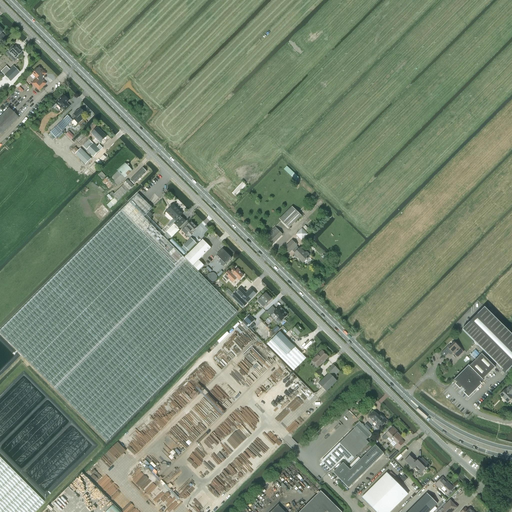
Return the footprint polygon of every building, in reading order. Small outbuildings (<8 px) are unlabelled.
[(21,52),(15,46),(14,47),(12,45),(7,50),(9,52),(15,58),(17,60),(22,55),(20,53),(21,52)] [(6,66),(0,72),(4,75),(4,76),(10,82),(19,73),(13,66),(9,70),(6,66)] [(31,84),(39,91),(46,84),(42,80),(41,78),(46,74),(38,67),(31,74),(36,79),(31,84)] [(70,106),(67,103),(69,101),(63,95),(55,102),(61,109),(62,107),(65,111),(70,106)] [(0,116),(0,134),(1,136),(18,118),(9,108),(0,116)] [(84,118),(82,116),(85,114),(80,109),(77,112),(77,111),(73,115),(75,117),(73,119),(74,120),(78,124),(84,118)] [(68,124),(69,125),(73,121),(67,115),(63,119),(57,125),(61,130),(65,126),(65,127),(68,124)] [(100,143),(106,137),(97,127),(91,133),(100,143)] [(66,134),(71,140),(74,137),(69,131),(66,134)] [(83,146),(94,157),(103,148),(99,145),(97,148),(89,140),(83,146)] [(75,154),(86,165),(91,159),(81,148),(75,154)] [(117,170),(118,171),(125,178),(132,170),(124,162),(117,170)] [(95,163),(89,169),(93,172),(99,167),(95,163)] [(130,181),(134,184),(147,172),(143,168),(130,181)] [(122,181),(125,178),(118,171),(111,179),(118,186),(122,181)] [(103,182),(109,189),(115,184),(108,177),(103,182)] [(117,201),(129,190),(134,186),(128,180),(123,184),(124,185),(114,194),(112,196),(114,198),(117,201)] [(138,194),(122,210),(181,267),(187,261),(167,240),(164,237),(166,235),(165,233),(162,230),(150,218),(146,215),(150,211),(153,209),(138,194)] [(107,205),(110,209),(117,201),(114,198),(107,205)] [(169,210),(167,212),(176,221),(180,217),(182,215),(176,209),(177,208),(173,205),(172,206),(171,205),(168,209),(169,210)] [(292,207),(280,219),(289,229),(302,216),(292,207)] [(122,210),(0,331),(0,333),(107,441),(238,312),(187,261),(181,267),(122,210)] [(176,222),(166,232),(168,234),(171,237),(172,238),(180,230),(178,229),(179,228),(186,221),(181,217),(181,218),(180,217),(176,221),(177,222),(176,222)] [(185,228),(190,234),(197,228),(191,222),(185,228)] [(265,238),(272,245),(283,235),(276,227),(265,238)] [(196,243),(191,238),(185,244),(183,246),(188,251),(190,249),(196,243)] [(193,266),(205,255),(211,248),(203,240),(192,251),(184,258),(193,266)] [(289,253),(292,250),(296,246),(297,246),(292,241),(284,248),(289,253)] [(299,249),(296,246),(292,250),(295,253),(294,254),(300,260),(301,259),(304,262),(309,257),(309,256),(309,255),(307,252),(306,252),(305,253),(300,248),(299,249)] [(217,255),(216,256),(221,260),(219,262),(223,267),(225,264),(225,265),(226,264),(227,264),(228,263),(228,262),(232,258),(223,249),(219,253),(218,253),(217,254),(217,255)] [(193,266),(198,271),(204,266),(199,261),(193,266)] [(226,275),(224,277),(227,280),(229,278),(233,282),(237,278),(239,280),(243,276),(240,272),(240,271),(238,269),(235,271),(234,269),(231,272),(230,273),(229,271),(225,275),(226,275)] [(242,303),(244,305),(247,303),(248,303),(256,294),(251,289),(246,294),(240,289),(237,292),(235,294),(232,297),(240,305),(242,303)] [(263,307),(271,300),(266,294),(258,302),(263,307)] [(281,321),(288,315),(279,307),(276,310),(272,307),(267,312),(270,316),(273,313),(281,321)] [(511,366),(511,334),(484,307),(462,330),(505,373),(511,366)] [(250,325),(254,321),(249,315),(244,320),(250,325)] [(295,334),(298,337),(303,331),(297,325),(292,331),(294,332),(293,333),(294,335),(295,334)] [(277,326),(271,331),(274,334),(275,335),(280,329),(277,326)] [(293,371),(306,358),(280,332),(267,344),(282,360),(293,371)] [(453,353),(458,358),(463,352),(454,343),(451,346),(449,345),(441,353),(445,357),(449,353),(451,355),(453,353)] [(312,361),(318,367),(328,357),(322,351),(312,361)] [(454,379),(453,380),(454,381),(455,381),(467,392),(470,392),(482,381),(483,380),(495,367),(481,354),(469,366),(468,366),(454,380),(454,379)] [(318,384),(326,392),(337,381),(333,378),(339,371),(333,365),(327,371),(329,373),(318,384)] [(511,383),(506,390),(505,389),(500,395),(508,403),(511,398),(511,395),(511,383)] [(373,411),(368,416),(380,428),(387,421),(380,414),(378,416),(373,411)] [(339,444),(322,461),(331,470),(343,458),(349,463),(354,458),(369,443),(366,440),(372,434),(359,421),(353,427),(354,429),(339,444)] [(403,439),(397,433),(398,432),(393,427),(386,435),(385,434),(382,438),(384,440),(385,440),(386,440),(389,438),(391,440),(392,439),(397,444),(394,447),(397,450),(404,442),(401,440),(403,439)] [(333,473),(348,488),(383,454),(375,445),(350,470),(343,463),(333,473)] [(388,458),(390,461),(398,453),(395,450),(389,456),(390,456),(388,458)] [(403,469),(407,464),(403,460),(405,458),(401,454),(394,460),(403,469)] [(427,470),(430,466),(422,458),(420,460),(419,458),(415,462),(409,456),(405,461),(414,469),(420,474),(426,469),(427,470)] [(0,511),(34,511),(44,502),(0,457),(0,511)] [(362,498),(375,511),(389,511),(408,494),(400,486),(402,484),(390,472),(388,474),(387,473),(362,498)] [(448,485),(449,484),(442,477),(435,485),(446,495),(452,489),(448,485)] [(426,493),(407,511),(429,511),(437,504),(426,493)] [(438,511),(452,511),(457,508),(450,500),(438,511)]
